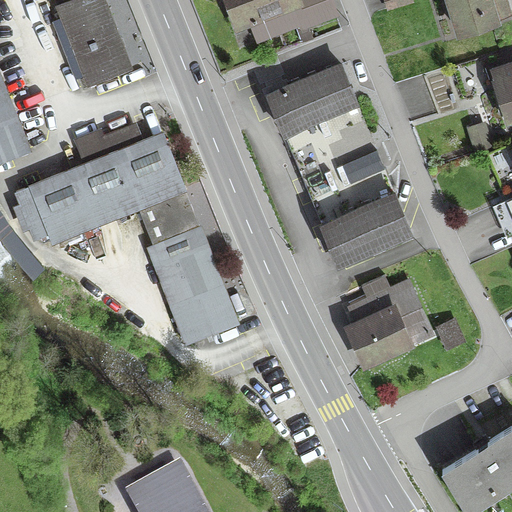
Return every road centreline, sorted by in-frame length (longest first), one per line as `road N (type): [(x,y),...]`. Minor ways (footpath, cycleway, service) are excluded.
road 1 (residential): [(353,0),(434,214),(501,339),(491,366),(353,435)]
road 2 (secondary): [(353,435),(280,294),(159,0)]
